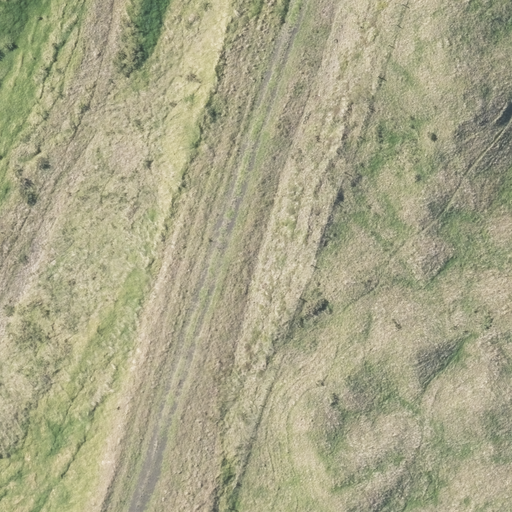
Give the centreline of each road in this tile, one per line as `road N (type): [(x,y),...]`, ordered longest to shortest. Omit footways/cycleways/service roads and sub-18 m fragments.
road 1 (track): [(320,0),(97,511)]
road 2 (track): [(131,0),(85,138),(0,282)]
